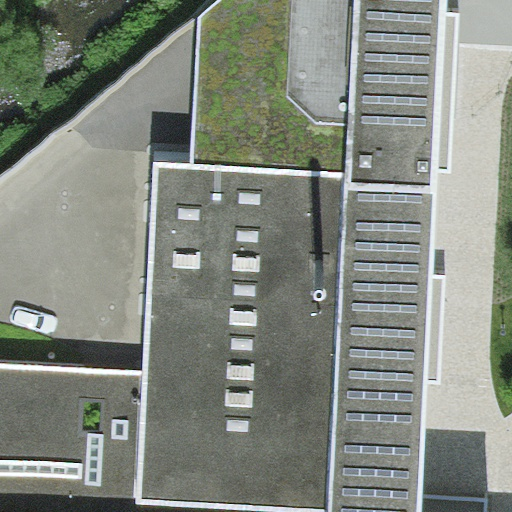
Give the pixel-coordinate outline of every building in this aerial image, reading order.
[(289,20),(289,0),(204,0),(196,154),(344,161),(347,96),(314,95),(287,68),(289,20)] [(347,96),(352,0),(289,0),(289,20),(287,68),(314,95),(347,96)] [(352,0),(347,96),(344,161),(325,511),(411,511),(412,505),(437,0),(352,0)] [(196,154),(160,152),(149,359),(141,511),(325,511),(344,161),(196,154)] [(0,511),(141,511),(149,359),(0,351),(0,511)]
